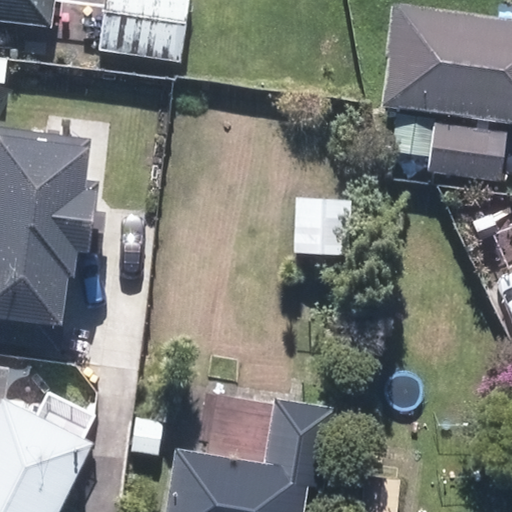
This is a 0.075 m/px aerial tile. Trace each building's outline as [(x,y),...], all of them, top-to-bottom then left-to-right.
[(0,0),(0,27),(43,31),(46,0),(0,0)] [(184,0),(99,0),(94,58),(179,66),(184,0)] [(511,29),(380,15),(374,116),(390,117),(387,167),(407,168),(407,176),(497,181),(500,137),(511,137),(511,29)] [(80,142),(0,135),(0,333),(49,338),(51,312),(61,313),(64,273),(98,276),(103,213),(74,210),(80,142)] [(0,403),(0,511),(50,511),(92,422),(9,384),(0,403)] [(329,408),(273,400),(264,463),(179,451),(169,511),(302,511),(307,483),(317,484),(329,408)]
